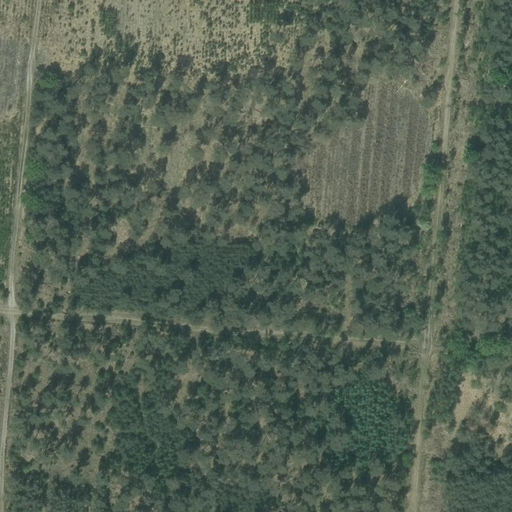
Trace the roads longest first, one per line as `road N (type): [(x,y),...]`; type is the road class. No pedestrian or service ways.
road 1 (track): [(6,313),(511,356)]
road 2 (track): [(448,98),(407,511)]
road 3 (track): [(6,313),(36,0)]
